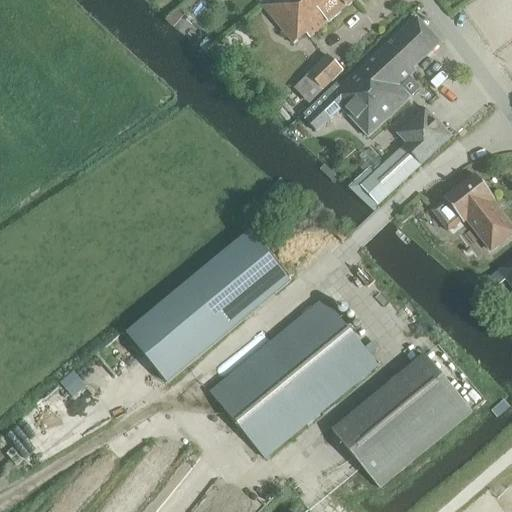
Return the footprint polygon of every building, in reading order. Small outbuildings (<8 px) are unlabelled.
[(328,25),(355,2),(352,0),(268,0),(261,7),(295,46),(310,33),(313,37),(327,25),(328,25)] [(400,33),(338,91),(336,88),(333,91),(332,92),(335,95),(331,99),(368,139),(410,99),(400,88),(416,72),(413,70),(424,59),(400,33)] [(241,71),(252,60),(246,53),(235,65),(241,71)] [(327,57),(307,76),(322,92),(328,86),(342,73),(327,57)] [(361,189),(378,208),(451,138),(425,110),(397,136),(407,146),(361,189)] [(448,233),(461,223),(463,225),(467,222),(491,252),(511,235),(511,232),(490,204),(494,201),(475,176),(443,201),(445,203),(432,213),(448,233)] [(126,335),(167,385),(290,283),(249,233),(126,335)] [(511,261),(499,272),(511,287),(511,261)] [(211,397),(263,460),(377,366),(324,303),(211,397)] [(332,433),(379,489),(472,413),(425,357),(332,433)] [(76,372),(62,382),(74,397),(87,387),(76,372)]
